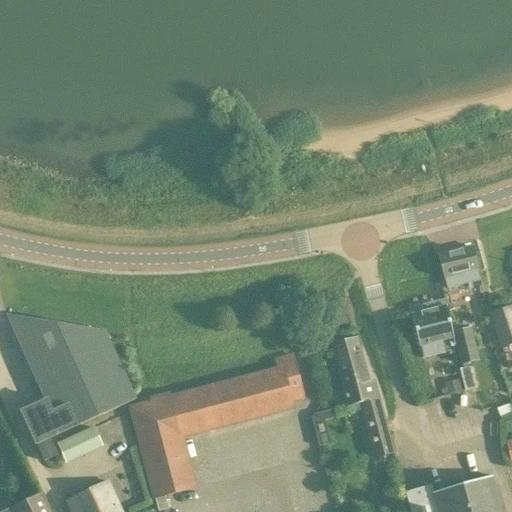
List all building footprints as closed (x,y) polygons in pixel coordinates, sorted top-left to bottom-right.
[(439,256),(438,256),(442,274),(444,280),(446,290),(479,282),(477,272),(477,271),(472,248),(439,256)] [(511,307),(490,314),(507,368),(511,366),(511,307)] [(452,331),(447,309),(412,319),(423,361),(457,352),(458,352),(452,331)] [(35,445),(37,445),(135,401),(105,333),(7,317),(45,401),(21,412),(35,445)] [(471,327),(452,331),(458,352),(457,352),(460,366),(479,361),(471,327)] [(348,405),(360,402),(375,458),(394,453),(375,382),(369,384),(356,338),(331,345),(348,405)] [(292,401),(304,398),(293,355),(275,360),(278,370),(171,398),(170,394),(150,399),(151,403),(129,409),(153,500),(155,499),(158,511),(168,509),(165,497),(195,489),(181,438),(294,409),(292,401)] [(446,395),(448,394),(462,391),(464,391),(461,380),(443,384),(446,395)] [(66,464),(103,447),(94,427),(57,444),(66,464)] [(37,445),(45,462),(58,456),(51,439),(37,445)] [(436,511),(501,511),(497,497),(492,477),(431,494),(436,511)] [(121,511),(108,482),(79,496),(63,501),(68,511),(121,511)] [(4,511),(48,511),(40,495),(4,511)]
